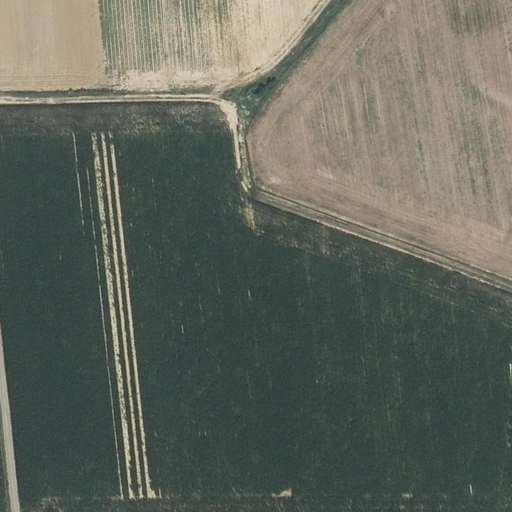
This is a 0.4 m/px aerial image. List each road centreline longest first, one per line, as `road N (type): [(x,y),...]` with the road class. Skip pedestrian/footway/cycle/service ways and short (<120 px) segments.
road 1 (track): [(0,100),(204,96),(229,105),(250,195),(511,295)]
road 2 (unclassified): [(16,511),(0,349)]
